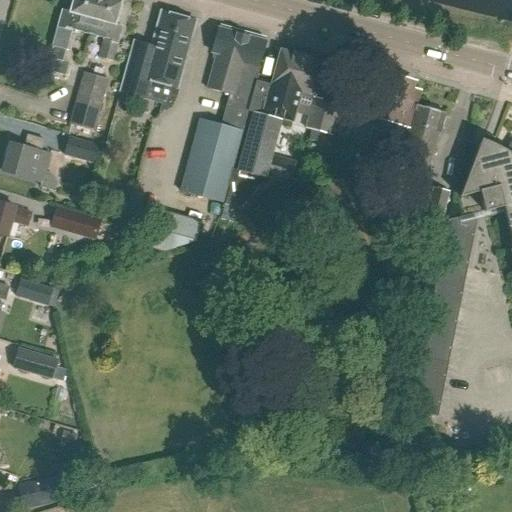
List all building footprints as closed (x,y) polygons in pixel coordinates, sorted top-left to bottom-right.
[(62,11),(52,47),(53,47),(50,59),(62,62),(65,50),(66,51),(71,31),(92,36),(96,21),(96,15),(93,14),(97,0),(62,0),(62,4),(71,6),(69,13),(62,11)] [(92,36),(104,40),(99,58),(112,62),(116,44),(117,45),(122,27),(114,25),(120,3),(109,0),(97,0),(93,14),(96,15),(96,21),(92,36)] [(149,48),(133,43),(125,74),(121,88),(148,95),(152,81),(162,84),(177,88),(194,24),(161,14),(151,48),(149,48)] [(244,37),(217,29),(210,53),(215,54),(206,89),(228,95),(244,37)] [(265,42),(244,37),(228,95),(229,95),(220,126),(219,126),(200,197),(221,203),(226,186),(230,170),(265,42)] [(323,63),(280,51),(262,116),(251,113),(236,171),(268,180),(269,181),(288,186),(295,162),(274,156),(282,128),(293,131),(303,93),(313,96),(323,63)] [(94,131),(109,81),(83,73),(70,124),(94,131)] [(416,110),(415,110),(416,106),(419,93),(406,89),(408,81),(387,76),(385,83),(370,79),(361,115),(375,119),(367,148),(394,155),(402,126),(409,128),(412,119),(413,120),(416,110)] [(152,81),(147,99),(162,103),(161,110),(162,110),(164,110),(166,109),(168,109),(169,108),(170,106),(172,105),(173,103),(177,88),(162,84),(152,81)] [(343,90),(320,84),(316,99),(313,99),(305,130),(330,136),(343,90)] [(406,132),(397,168),(425,176),(436,133),(439,134),(445,114),(416,106),(415,110),(416,110),(413,120),(412,119),(409,128),(408,132),(406,132)] [(198,120),(179,192),(200,197),(219,126),(198,120)] [(2,172),(26,178),(41,182),(40,187),(54,191),(57,183),(52,174),(45,172),(50,155),(40,153),(44,141),(27,136),(24,148),(10,144),(2,172)] [(65,155),(95,164),(100,145),(71,137),(65,155)] [(511,145),(507,153),(505,151),(503,150),(500,149),(498,148),(496,146),(493,145),(492,145),(490,144),(488,143),(486,142),(484,141),(483,141),(481,140),(479,145),(459,197),(459,198),(460,197),(466,196),(479,193),(483,210),(484,212),(503,208),(504,213),(504,214),(511,243),(511,145)] [(229,186),(224,204),(240,208),(269,181),(268,180),(236,171),(230,170),(226,186),(229,186)] [(435,188),(424,225),(440,230),(451,192),(435,188)] [(127,212),(138,214),(143,195),(132,192),(127,212)] [(26,226),(30,213),(14,208),(15,207),(0,203),(0,234),(6,237),(11,221),(26,226)] [(52,228),(98,240),(103,219),(57,207),(52,228)] [(163,213),(153,249),(167,253),(197,244),(202,224),(163,213)] [(437,418),(448,364),(476,219),(459,223),(460,218),(447,221),(420,358),(421,358),(410,412),(437,418)] [(15,296),(48,306),(53,289),(20,279),(15,296)] [(0,321),(2,315),(0,314),(0,299),(5,301),(9,288),(0,285),(0,321)] [(14,368),(54,380),(54,379),(65,382),(68,369),(58,366),(60,360),(20,348),(14,368)] [(18,486),(24,509),(62,500),(57,477),(18,486)]
